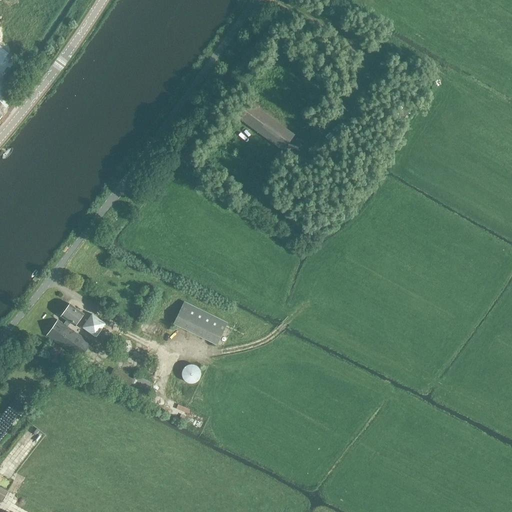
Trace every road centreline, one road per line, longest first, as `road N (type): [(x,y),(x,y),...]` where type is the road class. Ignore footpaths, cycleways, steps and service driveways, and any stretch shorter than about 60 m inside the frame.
road 1 (unclassified): [(0,332),(257,0)]
road 2 (track): [(511,119),(420,63),(362,57),(340,35),(272,0)]
road 3 (track): [(117,188),(184,247),(291,318)]
road 4 (tertiary): [(0,141),(105,0)]
